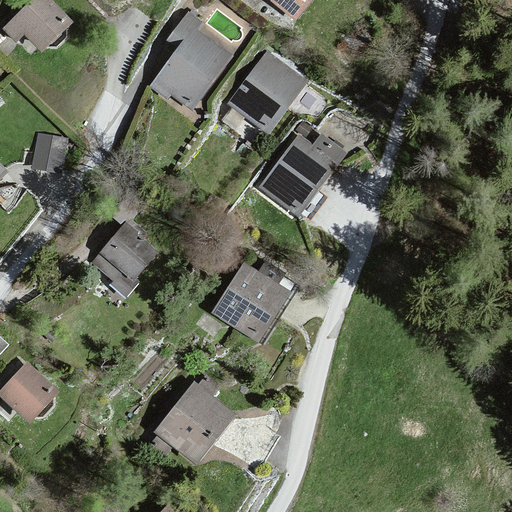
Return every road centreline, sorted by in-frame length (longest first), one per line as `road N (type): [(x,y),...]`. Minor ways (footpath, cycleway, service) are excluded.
road 1 (residential): [(443,0),(316,379),(296,473),(276,511)]
road 2 (residential): [(0,286),(75,184),(137,18)]
